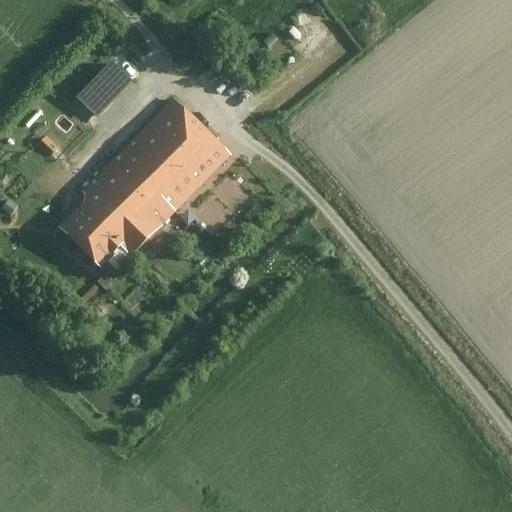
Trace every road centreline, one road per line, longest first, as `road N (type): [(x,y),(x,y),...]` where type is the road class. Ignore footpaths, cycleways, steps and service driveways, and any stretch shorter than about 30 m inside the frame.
road 1 (track): [(511,430),(307,185),(174,68)]
road 2 (track): [(174,68),(59,185)]
